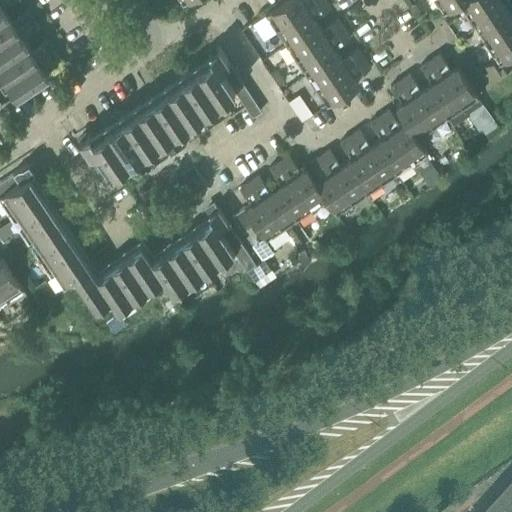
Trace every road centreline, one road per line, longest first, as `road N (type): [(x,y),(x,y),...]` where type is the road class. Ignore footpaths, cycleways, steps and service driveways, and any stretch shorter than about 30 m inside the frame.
road 1 (secondary): [(432,391),(61,511)]
road 2 (secondary): [(291,511),(382,443),(432,391)]
road 3 (residential): [(39,128),(160,46)]
road 4 (residential): [(118,242),(39,128)]
road 5 (residential): [(277,115),(301,133),(321,134),(383,96)]
road 6 (residential): [(209,14),(277,115)]
